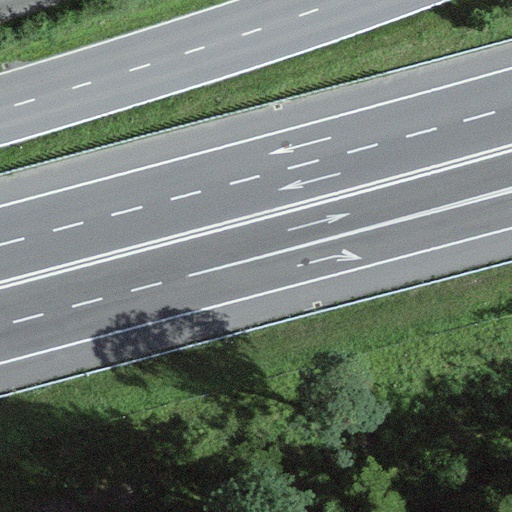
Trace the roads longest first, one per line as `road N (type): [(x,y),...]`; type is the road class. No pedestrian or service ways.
road 1 (tertiary): [(343,0),(0,109)]
road 2 (trunk): [(176,238),(511,147)]
road 3 (trunk): [(176,238),(511,194)]
road 4 (trunk): [(0,285),(176,238)]
